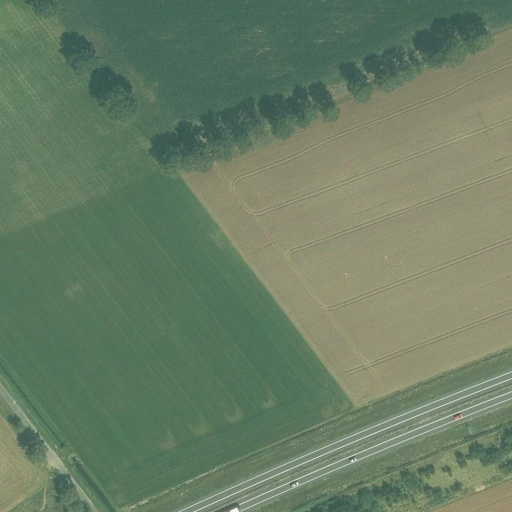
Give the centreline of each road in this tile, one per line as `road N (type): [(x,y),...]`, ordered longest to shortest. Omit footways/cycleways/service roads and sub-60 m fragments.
road 1 (trunk): [(511,377),(189,511)]
road 2 (trunk): [(234,511),(511,396)]
